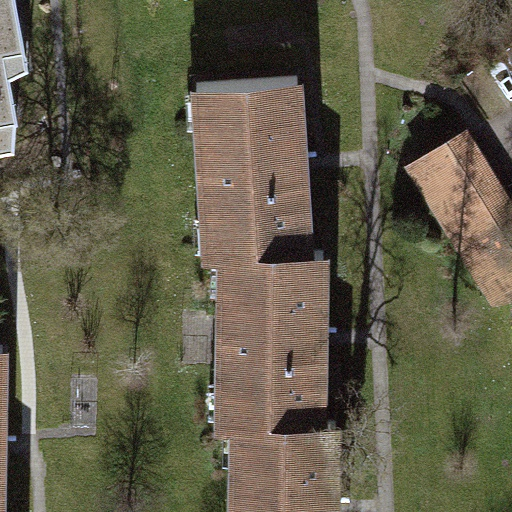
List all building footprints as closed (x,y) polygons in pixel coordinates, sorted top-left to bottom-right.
[(0,0),(0,142),(13,139),(13,110),(8,69),(25,57),(16,0),(0,0)] [(211,251),(301,251),(291,75),(186,78),(196,251),(211,251)] [(511,220),(458,127),(400,161),(481,297),(511,295),(511,220)] [(301,251),(211,251),(211,418),(223,419),(315,418),(315,251),(301,251)] [(315,418),(223,419),(223,511),(327,511),(328,419),(315,418)]
